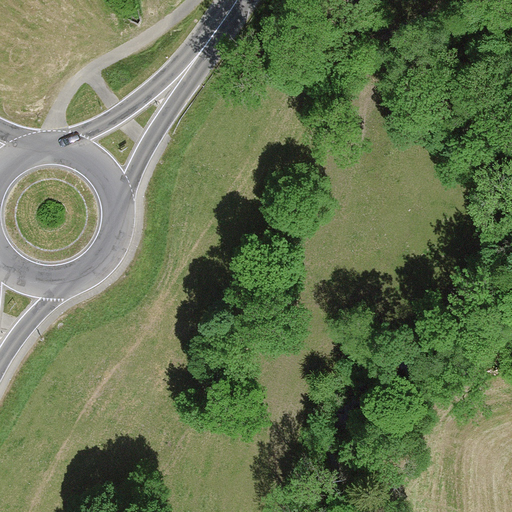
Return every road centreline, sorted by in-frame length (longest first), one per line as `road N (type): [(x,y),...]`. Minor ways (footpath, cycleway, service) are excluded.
road 1 (tertiary): [(119,206),(195,58)]
road 2 (tertiary): [(195,58),(62,149)]
